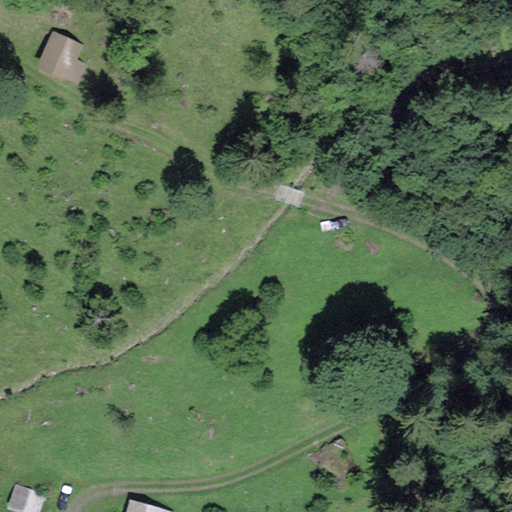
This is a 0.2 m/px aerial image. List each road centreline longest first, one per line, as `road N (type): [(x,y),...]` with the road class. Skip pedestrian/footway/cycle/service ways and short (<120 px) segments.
road 1 (track): [(408,233),(145,140),(55,129),(31,104),(105,100),(146,80)]
road 2 (track): [(78,511),(90,497),(120,490),(219,488),(362,429),(511,395)]
